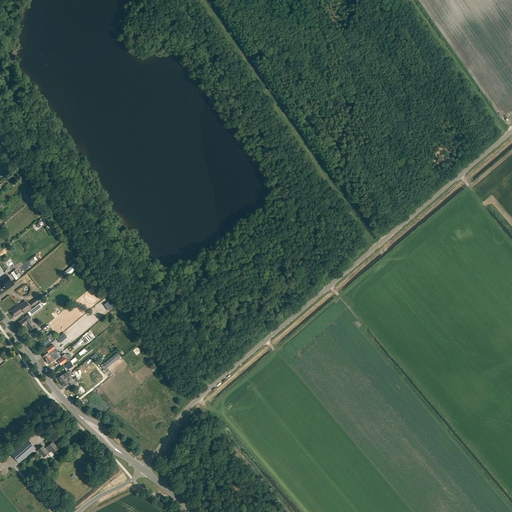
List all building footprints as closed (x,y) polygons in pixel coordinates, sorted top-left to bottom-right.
[(63,273),(66,277),(74,270),(71,266),(63,273)] [(0,284),(0,292),(7,288),(6,287),(12,283),(7,276),(1,280),(3,283),(0,284)] [(38,298),(32,302),(34,306),(40,302),(38,298)] [(12,312),(15,316),(15,317),(23,311),(25,314),(32,309),(27,303),(21,307),(20,306),(12,312)] [(31,330),(35,328),(31,322),(29,319),(31,318),(28,314),(26,316),(27,317),(19,323),(23,327),(27,324),(27,325),(31,330)] [(64,334),(57,339),(59,343),(67,337),(64,334)] [(47,337),(40,342),(44,346),(51,341),(47,337)] [(49,352),(55,348),(53,344),(46,350),(48,353),(49,352)] [(43,357),(46,361),(47,360),(58,352),(55,348),(49,352),(48,353),(43,357)] [(117,353),(103,364),(106,367),(119,357),(119,358),(121,357),(117,353)] [(47,360),(50,365),(59,358),(56,354),(47,360)] [(63,358),(59,361),(61,365),(70,360),(66,354),(62,357),(63,358)] [(70,361),(63,366),(66,371),(74,366),(70,361)] [(70,375),(61,382),(64,386),(67,384),(70,382),(72,384),(75,382),(75,383),(78,380),(88,372),(85,369),(75,376),(76,377),(73,379),(70,375)] [(67,371),(58,378),(61,382),(70,375),(72,374),(72,373),(71,373),(70,371),(68,372),(67,371)] [(26,438),(9,452),(19,463),(35,448),(26,438)] [(37,450),(43,458),(51,451),(53,453),(58,449),(52,442),(47,447),(48,447),(45,449),(43,446),(37,450)]
